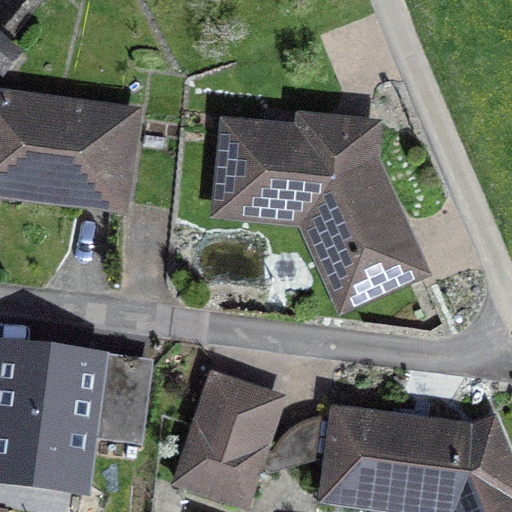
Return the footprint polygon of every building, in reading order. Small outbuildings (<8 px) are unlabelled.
[(0,196),(126,213),(140,107),(0,89),(0,196)] [(338,313),(431,274),(378,133),(215,117),(206,217),(297,225),(338,313)] [(150,362),(6,342),(0,388),(0,470),(86,482),(92,439),(139,446),(150,362)] [(244,507),(281,397),(208,372),(170,482),(244,507)] [(511,511),(511,464),(497,424),(328,402),(315,503),(385,511),(511,511)]
